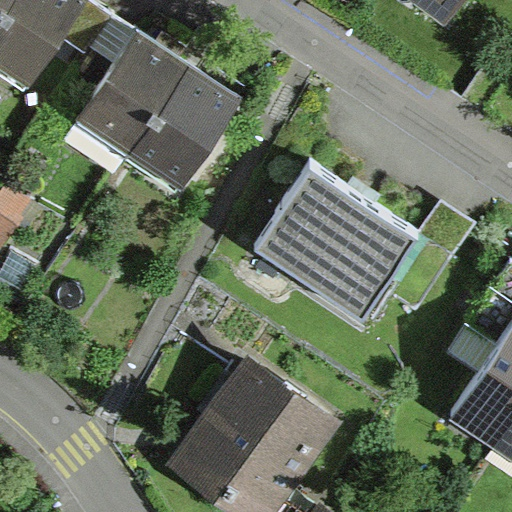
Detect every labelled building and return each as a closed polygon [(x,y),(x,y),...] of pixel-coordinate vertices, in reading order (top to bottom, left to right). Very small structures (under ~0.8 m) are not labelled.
[(115,7),(105,0),(14,0),(0,23),(0,73),(26,91),(61,37),(85,53),(115,7)] [(0,0),(0,23),(14,0),(0,0)] [(464,0),(411,0),(447,25),(464,0)] [(138,146),(195,60),(144,26),(64,145),(115,179),(138,146)] [(244,92),(195,60),(138,146),(187,178),(244,92)] [(430,229),(312,150),(251,240),(369,319),(430,229)] [(0,245),(29,202),(7,187),(0,198),(0,245)] [(511,423),(511,327),(455,415),(499,444),(511,423)] [(272,511),(344,411),(252,346),(171,460),(245,511),(272,511)] [(511,423),(499,444),(511,451),(511,423)] [(333,511),(321,503),(314,511),(333,511)]
